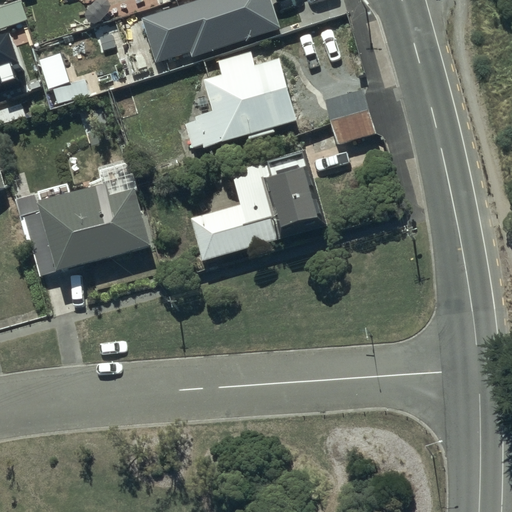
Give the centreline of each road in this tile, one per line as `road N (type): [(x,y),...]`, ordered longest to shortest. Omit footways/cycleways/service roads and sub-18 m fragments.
road 1 (residential): [(478,369),(0,407)]
road 2 (tertiary): [(402,0),(458,220),(478,369)]
road 3 (tertiary): [(478,369),(478,511)]
